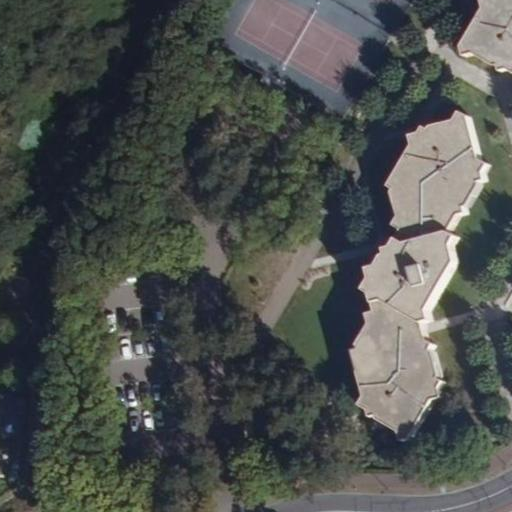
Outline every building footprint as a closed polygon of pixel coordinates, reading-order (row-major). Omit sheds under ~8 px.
[(414,0),(230,0),(207,41),(253,67),(264,73),(260,80),(282,93),(286,87),(303,96),(343,120),(414,0)] [(511,0),(481,0),(479,0),(482,13),(459,51),(462,58),(473,56),(495,70),(501,73),(506,72),(511,75),(511,0)] [(400,233),(395,242),(403,248),(445,236),(459,220),(466,217),(464,211),(469,210),(480,190),(480,185),(485,184),(481,176),(486,169),(477,162),(466,120),(458,116),(453,124),(429,130),(426,135),(422,130),(419,134),(417,137),(410,140),(411,149),(388,190),(390,194),(398,219),(393,228),(400,233)] [(369,297),(371,306),(379,304),(421,327),(429,325),(425,314),(453,265),(450,250),(454,240),(445,236),(403,248),(395,242),(391,248),(389,251),(382,253),(384,259),(380,260),(378,265),(375,271),(366,273),(368,283),(362,295),(369,297)] [(379,304),(371,306),(373,315),(366,318),(368,326),(355,347),(357,353),(350,354),(363,399),(358,408),(367,411),(368,416),(368,419),(376,418),(377,423),(396,434),(399,445),(410,442),(431,405),(442,402),(439,392),(442,384),(437,382),(439,378),(433,355),(430,353),(432,348),(425,341),(422,333),(421,327),(379,304)] [(278,400),(251,403),(258,468),(284,465),(278,400)]
